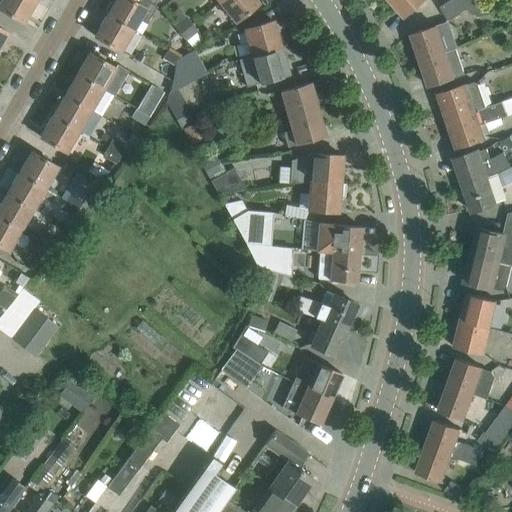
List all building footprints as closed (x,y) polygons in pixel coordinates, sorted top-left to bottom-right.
[(0,8),(23,22),(35,2),(32,0),(0,0),(0,1),(0,8)] [(157,6),(146,0),(115,0),(114,2),(110,2),(106,9),(108,13),(107,14),(133,30),(139,19),(147,24),(157,6)] [(258,3),(256,0),(221,0),(219,2),(234,22),(258,3)] [(424,0),(389,0),(406,17),(424,0)] [(480,21),(490,5),(482,0),(453,0),(440,8),(449,22),(466,11),(480,21)] [(120,51),(133,30),(107,14),(94,36),(120,51)] [(180,33),(192,24),(186,16),(174,26),(180,33)] [(281,47),(273,21),(243,29),(251,56),(281,47)] [(430,27),(411,33),(420,60),(456,48),(447,21),(430,27)] [(197,30),(192,24),(180,33),(186,40),(197,30)] [(288,75),(281,47),(251,56),(243,58),(251,85),(288,75)] [(456,48),(420,60),(429,86),(448,80),(465,74),(456,48)] [(180,58),(168,50),(163,58),(174,65),(175,61),(180,58)] [(195,62),(190,52),(180,58),(175,61),(180,71),(195,62)] [(103,89),(115,68),(89,53),(76,74),(103,89)] [(150,80),(169,90),(173,82),(154,72),(150,80)] [(113,95),(103,89),(76,74),(76,75),(71,76),(68,81),(69,86),(64,95),(91,110),(101,116),(113,95)] [(317,109),(310,82),(281,90),(289,117),(317,109)] [(473,111),(485,107),(477,84),(477,83),(476,82),(475,82),(474,82),(473,82),(438,94),(447,120),(473,111)] [(151,85),(145,95),(157,103),(164,93),(151,85)] [(165,95),(177,119),(190,111),(178,88),(165,95)] [(78,131),(91,110),(64,95),(52,115),(78,131)] [(141,101),(137,109),(149,117),(154,109),(141,101)] [(478,125),(504,116),(500,102),(485,107),(473,111),(447,120),(456,147),(482,138),(478,125)] [(145,125),(149,117),(137,109),(132,117),(145,125)] [(325,136),(317,109),(289,117),(293,130),(283,132),(287,147),(325,136)] [(66,152),(78,131),(52,115),(40,136),(66,152)] [(195,120),(182,127),(192,145),(208,136),(198,118),(195,120)] [(111,139),(107,147),(119,155),(124,146),(111,139)] [(114,163),(119,155),(107,147),(102,156),(114,163)] [(490,159),(487,148),(480,150),(480,149),(453,158),(462,184),(490,175),(496,172),(509,166),(502,152),(490,159)] [(45,188),(57,167),(31,151),(18,172),(45,188)] [(214,153),(199,161),(205,171),(219,163),(214,153)] [(340,183),(342,156),(311,153),(298,157),(296,182),(308,181),(340,184),(340,183)] [(233,167),(210,180),(218,194),(245,188),(233,167)] [(32,209),(45,188),(18,172),(6,193),(32,209)] [(506,199),(496,172),(490,175),(462,184),(471,211),(506,199)] [(79,179),(73,190),(84,196),(91,185),(79,179)] [(346,184),(340,183),(340,184),(308,181),(306,209),(338,211),(339,198),(342,199),(344,196),(346,184)] [(78,208),(83,200),(70,192),(65,200),(78,208)] [(0,217),(20,230),(32,209),(6,193),(0,203),(0,217)] [(73,216),(78,208),(65,200),(60,209),(73,216)] [(240,200),(223,204),(231,219),(246,211),(240,200)] [(245,243),(262,244),(264,212),(246,211),(231,219),(245,243)] [(0,246),(8,251),(20,230),(0,217),(0,246)] [(358,254),(361,226),(319,223),(317,250),(320,251),(333,252),(358,254)] [(511,225),(506,226),(504,234),(477,227),(470,254),(499,261),(511,264),(511,225)] [(40,230),(35,239),(48,246),(53,238),(40,230)] [(43,254),(48,246),(35,239),(31,247),(43,254)] [(262,244),(245,243),(258,266),(265,268),(274,271),(277,246),(262,244)] [(356,282),(358,254),(333,252),(320,251),(317,278),(319,279),(330,280),(356,282)] [(505,286),(511,264),(499,261),(470,254),(464,281),(492,288),(500,290),(505,286)] [(290,288),(293,277),(282,274),(274,271),(265,268),(261,281),(276,285),(290,288)] [(261,281),(256,300),(271,304),(276,285),(261,281)] [(17,294),(3,286),(0,290),(0,294),(11,301),(17,294)] [(345,330),(354,309),(357,310),(359,306),(356,305),(357,304),(326,291),(320,303),(309,298),(302,313),(320,319),(345,330)] [(489,326),(496,299),(467,292),(464,304),(458,303),(455,318),(461,320),(489,326)] [(0,305),(5,309),(11,301),(0,294),(0,305)] [(13,339),(36,357),(59,327),(36,309),(13,339)] [(251,314),(247,324),(264,329),(267,319),(251,314)] [(334,355),(345,330),(320,319),(309,344),(334,355)] [(483,353),(489,326),(461,320),(454,347),(483,353)] [(273,333),(291,341),(296,329),(278,321),(273,333)] [(232,346),(235,348),(258,364),(268,350),(242,331),(232,346)] [(246,387),(261,366),(258,364),(235,348),(220,369),(246,387)] [(330,399),(342,374),(304,357),(293,382),(307,389),(306,389),(330,399)] [(481,367),(481,366),(457,358),(448,384),(472,392),(472,393),(485,398),(493,376),(491,371),(481,367)] [(76,377),(64,394),(85,410),(98,394),(76,377)] [(462,419),(472,393),(472,392),(448,384),(438,410),(462,419)] [(319,424),(330,399),(306,389),(302,400),(293,396),(287,410),(319,424)] [(511,407),(508,405),(498,421),(509,429),(511,424),(511,407)] [(136,472),(161,438),(166,442),(179,424),(163,412),(124,463),(136,472)] [(482,449),(455,440),(459,428),(435,419),(425,446),(449,454),(449,455),(476,465),(482,449)] [(499,442),(506,433),(492,423),(486,432),(499,442)] [(74,425),(68,433),(81,442),(87,435),(74,425)] [(275,429),(264,444),(286,460),(267,486),(293,505),(313,478),(297,467),(308,452),(275,429)] [(486,432),(480,441),(493,451),(499,442),(486,432)] [(41,489),(74,446),(64,439),(31,482),(41,489)] [(9,461),(18,468),(33,447),(24,440),(9,461)] [(440,480),(449,455),(449,454),(425,446),(416,472),(440,480)] [(216,511),(217,511),(225,500),(225,499),(234,487),(214,473),(220,463),(211,456),(171,511),(216,511)] [(119,495),(136,472),(124,463),(112,479),(107,486),(119,495)] [(69,464),(59,477),(70,485),(80,472),(69,464)] [(105,474),(100,481),(107,486),(112,479),(105,474)] [(8,475),(0,486),(0,511),(7,511),(25,488),(8,475)] [(465,490),(451,480),(445,489),(458,499),(465,490)] [(288,511),(293,505),(287,501),(267,486),(249,511),(242,511),(225,500),(217,511),(216,511),(288,511)] [(165,491),(158,501),(168,508),(175,498),(165,491)] [(42,511),(45,509),(47,510),(52,504),(56,497),(49,492),(45,499),(36,493),(32,499),(23,511),(42,511)]
